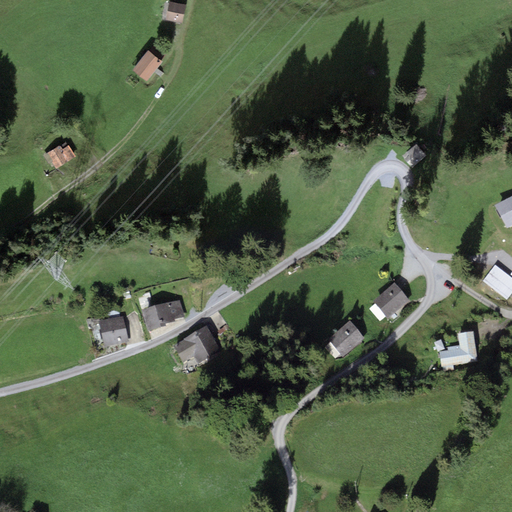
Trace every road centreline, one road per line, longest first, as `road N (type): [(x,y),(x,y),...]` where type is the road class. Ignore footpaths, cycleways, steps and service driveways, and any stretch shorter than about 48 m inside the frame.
road 1 (unclassified): [(288,511),(292,480),(281,426),(383,346),(427,297),(430,280),(402,220),(406,183),(393,166),(368,179),(314,246),(194,321),(152,344),(0,392)]
road 2 (track): [(0,252),(147,111),(174,71),(175,28)]
